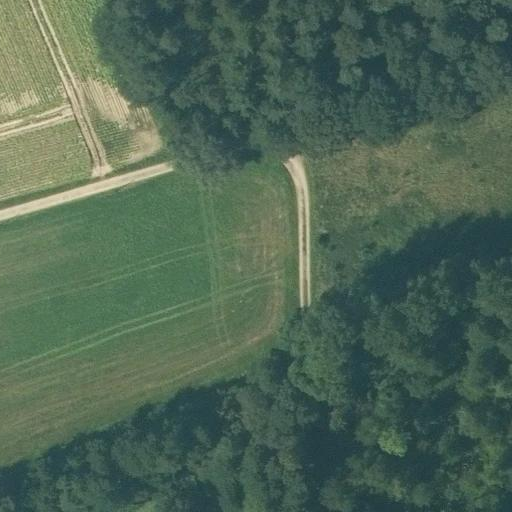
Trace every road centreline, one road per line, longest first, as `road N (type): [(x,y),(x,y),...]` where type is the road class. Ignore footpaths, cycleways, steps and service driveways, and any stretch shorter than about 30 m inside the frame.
road 1 (track): [(317,511),(304,206),(290,156),(272,143)]
road 2 (track): [(0,215),(247,143)]
